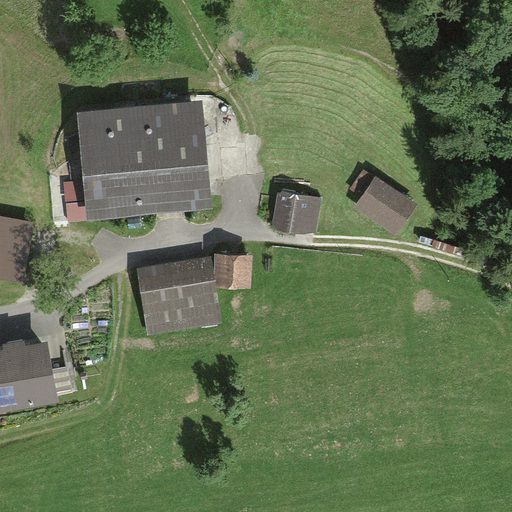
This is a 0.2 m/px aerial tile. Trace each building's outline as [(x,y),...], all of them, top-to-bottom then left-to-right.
[(93,115),(102,206),(219,195),(210,104),(93,115)] [(380,180),(363,206),(399,230),(416,205),(380,180)] [(313,228),(317,202),(283,197),(279,222),(313,228)] [(2,225),(0,232),(0,273),(13,276),(24,230),(2,225)] [(210,252),(136,264),(147,333),(221,321),(210,252)] [(4,341),(0,341),(0,407),(59,397),(48,333),(26,337),(25,332),(3,336),(4,341)]
